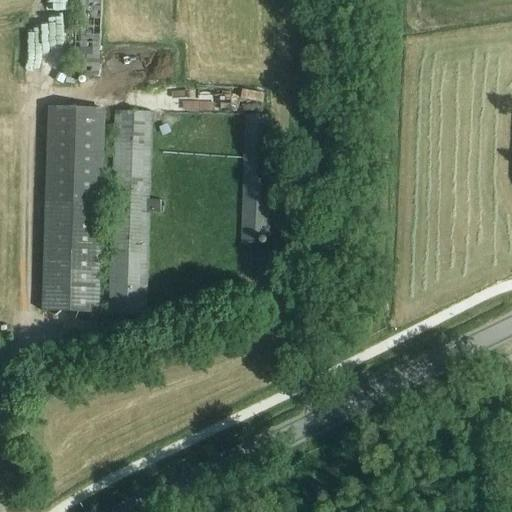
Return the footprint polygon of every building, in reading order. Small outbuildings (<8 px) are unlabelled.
[(68,0),(66,76),(98,77),(101,0),(68,0)] [(0,60),(0,92),(14,90),(9,59),(0,60)] [(106,111),(85,111),(49,110),(42,312),(99,313),(106,111)] [(146,315),(149,213),(163,213),(164,202),(149,201),(152,113),(115,112),(109,314),(146,315)] [(245,116),(241,244),(259,244),(258,238),(269,238),(273,117),(245,116)]
